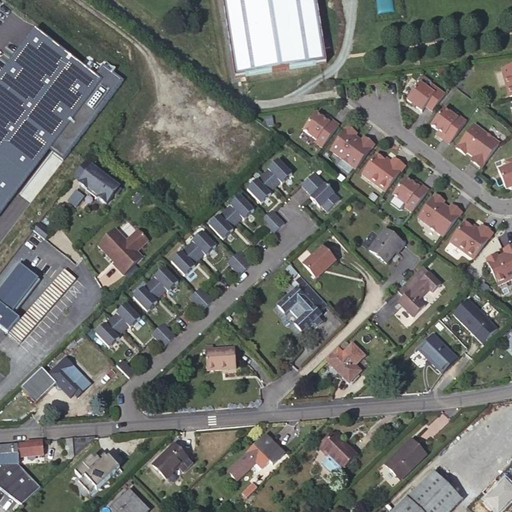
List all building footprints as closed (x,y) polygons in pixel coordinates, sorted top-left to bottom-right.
[(29,0),(5,34),(63,74),(90,37),(36,0),(29,0)] [(325,63),(315,0),(221,0),(234,78),(325,63)] [(511,65),(499,69),(507,98),(511,96),(511,65)] [(418,84),(426,90),(430,86),(430,82),(423,77),(420,78),(416,82),(418,84)] [(424,107),(431,112),(444,96),(430,86),(426,90),(418,84),(405,101),(411,105),(414,107),(420,112),(424,107)] [(0,133),(0,219),(9,226),(84,128),(33,90),(0,133)] [(443,109),(430,126),(437,131),(441,134),(439,137),(441,139),(448,145),(465,123),(458,117),(456,119),(443,109)] [(322,120),(314,115),(302,132),(316,142),(314,144),(322,149),(338,127),(328,120),(326,123),(322,120)] [(473,125),(455,148),(464,154),(465,152),(472,157),(475,159),(472,163),(479,169),(498,145),(473,125)] [(355,135),(346,129),(329,152),(355,171),(373,146),(365,141),(363,145),(360,143),(353,138),(355,135)] [(382,161),(375,156),(361,176),(385,194),(404,168),(392,160),(390,163),(389,164),(383,160),(382,161)] [(507,167),(497,171),(504,190),(511,188),(511,187),(511,158),(504,162),(507,167)] [(277,161),(261,176),(274,189),(279,184),(281,185),(291,176),(277,161)] [(83,163),(71,178),(78,183),(76,185),(84,191),(85,191),(86,190),(96,198),(95,200),(96,200),(103,206),(111,196),(117,189),(83,163)] [(313,175),(300,187),(310,198),(309,199),(319,209),(320,208),(325,214),(338,201),(313,175)] [(261,176),(246,191),(260,205),(270,196),(268,194),(274,189),(261,176)] [(404,180),(392,197),(405,207),(404,209),(411,214),(427,192),(418,185),(416,188),(411,185),(404,180)] [(111,196),(113,198),(119,191),(117,189),(111,196)] [(82,193),(94,202),(96,200),(95,200),(96,198),(86,190),(85,191),(84,191),(82,193)] [(77,191),(69,202),(76,207),(84,197),(77,191)] [(139,196),(133,203),(138,208),(145,200),(139,196)] [(441,205),(442,202),(433,196),(417,219),(443,238),(460,214),(453,208),(450,212),(447,210),(441,205)] [(239,197),(224,212),(236,225),(241,220),(243,221),(253,212),(239,197)] [(224,212),(208,226),(222,241),(232,231),(231,230),(236,225),(224,212)] [(271,212),(265,217),(278,230),(283,225),(271,212)] [(265,217),(260,222),(272,235),(278,230),(265,217)] [(470,229),(463,223),(448,244),(473,261),(491,234),(480,227),(477,230),(477,232),(471,228),(470,229)] [(30,231),(42,240),(47,234),(36,224),(30,231)] [(97,246),(112,261),(113,260),(115,262),(112,265),(122,276),(141,259),(135,253),(147,242),(137,231),(126,242),(115,230),(97,246)] [(404,245),(384,230),(369,251),(386,264),(395,252),(397,254),(404,245)] [(201,233),(186,248),(198,261),(203,256),(205,257),(215,248),(201,233)] [(495,255),(485,260),(497,286),(511,279),(511,245),(505,249),(507,253),(504,254),(496,258),(495,255)] [(334,261),(321,247),(301,265),(315,279),(334,261)] [(198,261),(186,248),(170,263),(184,277),(194,268),(193,266),(198,261)] [(238,253),(232,258),(245,271),(250,266),(238,253)] [(232,258),(227,264),(239,277),(245,271),(232,258)] [(34,272),(25,265),(22,268),(16,263),(0,283),(0,305),(11,314),(38,280),(31,275),(34,272)] [(442,283),(424,265),(398,289),(405,296),(401,299),(404,302),(402,304),(414,316),(426,305),(420,299),(430,288),(433,291),(442,283)] [(164,269),(148,284),(160,297),(166,292),(167,293),(177,284),(164,269)] [(74,279),(63,270),(7,334),(18,344),(74,279)] [(326,307),(306,283),(298,291),(295,288),(275,306),(284,316),(292,309),(296,305),(304,314),(300,317),(292,325),(301,334),(320,316),(318,314),(326,307)] [(148,284),(133,298),(146,313),(156,303),(155,302),(160,297),(148,284)] [(200,288),(195,293),(207,307),(213,301),(200,288)] [(195,293),(189,299),(201,312),(207,307),(195,293)] [(468,301),(453,316),(475,339),(491,324),(468,301)] [(0,328),(6,333),(17,319),(11,314),(0,305),(0,328)] [(110,320),(123,333),(128,327),(129,329),(139,319),(126,305),(110,320)] [(296,305),(292,309),(300,317),(304,314),(296,305)] [(110,320),(95,335),(108,349),(119,339),(117,338),(123,333),(110,320)] [(162,323),(157,328),(169,342),(175,336),(162,323)] [(157,328),(151,334),(163,347),(169,342),(157,328)] [(511,328),(511,330),(511,336),(503,345),(511,353),(511,351),(511,328)] [(507,334),(500,341),(503,345),(510,338),(507,334)] [(456,360),(432,336),(418,351),(427,360),(428,358),(431,362),(430,363),(441,375),(456,360)] [(347,344),(344,341),(337,349),(339,352),(347,344)] [(339,352),(337,349),(324,361),(347,384),(359,373),(354,367),(363,358),(351,345),(342,354),(339,352)] [(206,373),(221,371),(220,368),(235,367),(234,349),(204,351),(206,373)] [(71,368),(64,360),(47,376),(56,384),(69,398),(73,394),(76,397),(89,386),(82,378),(81,379),(71,368)] [(123,361),(117,366),(130,379),(135,373),(123,361)] [(56,384),(47,376),(40,368),(19,388),(34,404),(56,384)] [(229,476),(235,482),(254,463),(261,470),(268,462),(271,466),(282,455),(264,436),(230,468),(229,476)] [(339,441),(333,436),(317,451),(325,459),(339,473),(355,458),(339,441)] [(63,440),(65,465),(93,438),(63,440)] [(425,457),(410,441),(384,466),(399,482),(425,457)] [(24,446),(0,447),(0,455),(17,454),(17,457),(43,456),(42,442),(24,443),(24,446)] [(192,465),(173,445),(152,465),(165,479),(177,468),(183,474),(192,465)] [(0,465),(18,465),(17,457),(17,454),(0,455),(0,465)] [(77,483),(87,495),(93,489),(95,491),(114,474),(116,476),(121,472),(108,458),(106,459),(103,457),(98,462),(96,460),(94,463),(90,459),(73,474),(79,481),(77,483)] [(325,459),(318,466),(331,480),(339,473),(325,459)] [(0,490),(21,506),(40,489),(18,465),(0,465),(0,490)] [(450,511),(461,502),(433,472),(392,511),(450,511)] [(246,499),(256,489),(252,485),(241,495),(246,499)] [(146,511),(147,511),(127,492),(111,508),(115,511),(146,511)]
